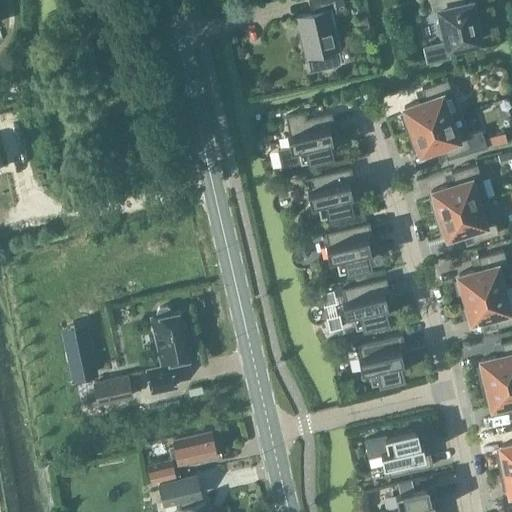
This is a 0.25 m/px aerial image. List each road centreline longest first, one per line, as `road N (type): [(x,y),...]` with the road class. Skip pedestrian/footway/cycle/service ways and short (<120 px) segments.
road 1 (tertiary): [(270,432),(169,0)]
road 2 (residential): [(447,388),(410,241),(366,113)]
road 3 (residential): [(270,432),(447,388)]
road 4 (residential): [(471,511),(447,388)]
